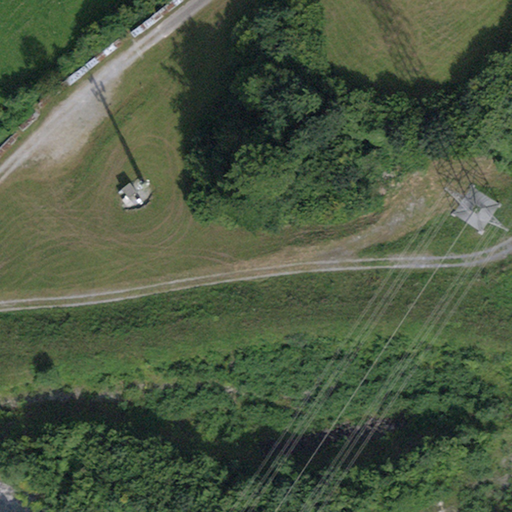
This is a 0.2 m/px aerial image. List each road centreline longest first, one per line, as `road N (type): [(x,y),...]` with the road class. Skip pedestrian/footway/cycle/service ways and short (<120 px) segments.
road 1 (track): [(511,231),(465,250),(399,260),(0,305)]
road 2 (track): [(201,0),(0,173)]
